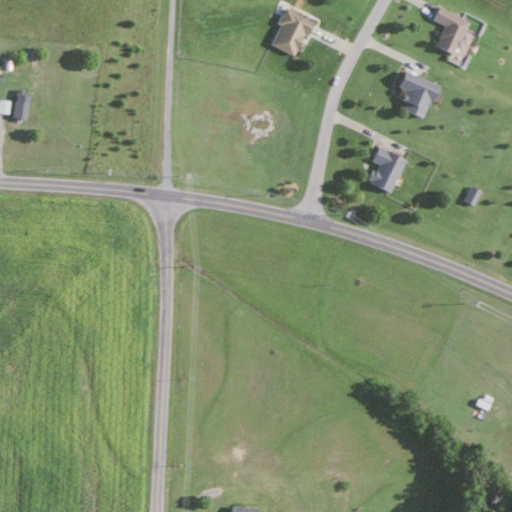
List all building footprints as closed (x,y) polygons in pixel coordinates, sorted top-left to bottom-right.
[(465,19),(433,4),(427,18),(439,23),(430,44),(450,53),(465,19)] [(308,18),(279,5),(272,21),(275,23),(265,43),(291,55),(308,18)] [(396,108),(417,116),(423,100),(427,101),(434,83),(398,68),(392,84),(403,89),(396,108)] [(8,116),(22,117),(24,93),(10,92),(8,116)] [(385,191),(401,158),(373,144),(366,159),(371,161),(362,180),(385,191)] [(477,189),(466,184),(459,199),(470,204),(477,189)]
